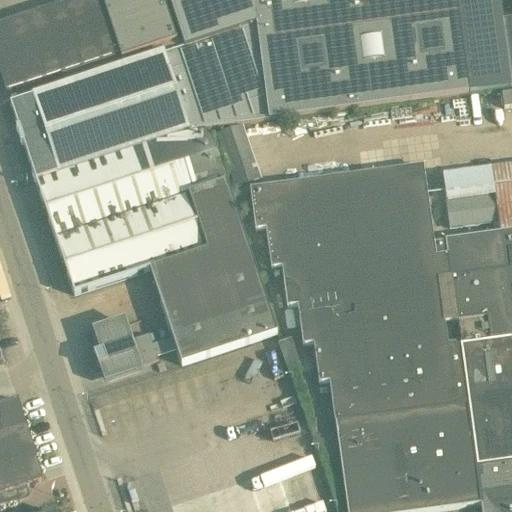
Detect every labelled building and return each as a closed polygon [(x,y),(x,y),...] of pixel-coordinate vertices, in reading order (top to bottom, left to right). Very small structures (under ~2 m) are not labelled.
[(122,59),(176,41),(162,0),(78,0),(0,26),(0,75),(5,91),(119,54),(122,59)] [(177,134),(189,133),(469,94),(455,0),(167,0),(183,50),(10,107),(36,180),(177,134)] [(511,0),(500,0),(511,84),(511,0)] [(504,109),(511,108),(511,93),(502,95),(504,109)] [(234,191),(261,182),(242,128),(215,137),(234,191)] [(54,238),(224,182),(208,134),(189,135),(189,133),(177,134),(36,180),(37,183),(35,184),(54,238)] [(447,257),(435,258),(425,185),(386,190),(383,174),(250,192),(255,232),(266,231),(271,271),(282,269),(287,309),(298,308),(303,347),(313,346),(319,385),(329,384),(334,422),(337,449),(345,511),(437,511),(449,511),(480,506),(480,511),(511,511),(511,168),(491,172),(442,177),(446,205),(449,232),(499,225),(500,235),(494,236),(493,231),(452,236),(453,242),(445,243),(447,257)] [(224,182),(54,238),(74,297),(150,272),(172,340),(153,347),(150,336),(132,342),(128,330),(98,340),(102,352),(93,355),(98,369),(104,367),(108,379),(158,363),(156,358),(176,351),(181,368),(277,336),(224,182)] [(286,370),(299,365),(290,341),(277,346),(286,370)] [(159,373),(166,371),(163,363),(157,365),(159,373)] [(0,506),(23,499),(20,490),(21,490),(42,483),(34,457),(35,457),(17,401),(0,406),(0,506)]
